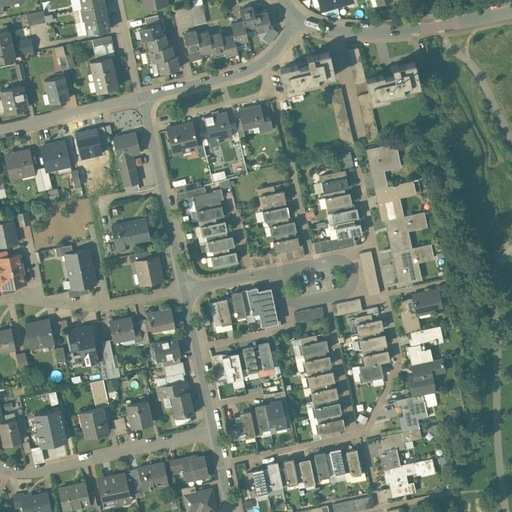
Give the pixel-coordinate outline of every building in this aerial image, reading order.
[(0,0),(0,12),(3,12),(2,6),(30,0),(0,0)] [(165,0),(142,0),(144,8),(166,4),(165,0)] [(336,4),(334,0),(318,0),(321,9),(336,4)] [(103,3),(82,8),(85,20),(106,16),(103,3)] [(221,33),(209,35),(208,31),(196,34),(195,30),(183,33),(187,52),(188,52),(198,49),(199,54),(200,53),(210,51),(211,55),(223,52),(224,56),(237,53),(235,43),(247,40),(245,31),(245,28),(256,25),(254,14),(252,6),(239,9),(242,21),(231,24),(233,34),(221,37),(221,33)] [(266,11),(254,14),(256,25),(245,28),(245,31),(254,29),(255,32),(271,28),(270,26),(267,13),(266,11)] [(273,12),(267,13),(270,26),(276,24),(273,12)] [(47,21),(54,20),(53,13),(46,14),(47,21)] [(157,14),(144,17),(146,23),(158,20),(157,14)] [(106,16),(85,20),(88,33),(108,29),(106,16)] [(165,33),(162,34),(159,22),(140,27),(140,28),(143,38),(142,38),(143,39),(147,39),(149,49),(145,50),(148,62),(157,60),(160,72),(179,68),(176,55),(173,56),(170,44),(167,45),(165,33)] [(8,30),(0,31),(0,59),(14,56),(8,30)] [(110,35),(92,39),(93,46),(112,42),(110,35)] [(30,37),(17,40),(20,54),(33,51),(30,37)] [(92,39),(81,41),(83,50),(93,48),(93,46),(92,39)] [(112,42),(93,46),(93,48),(96,60),(110,56),(110,57),(114,56),(112,42)] [(63,45),(53,47),(55,57),(58,56),(65,54),(63,45)] [(357,47),(347,50),(355,83),(365,81),(364,78),(357,47)] [(198,49),(188,52),(189,58),(201,55),(200,53),(199,54),(198,49)] [(308,61),(280,67),(285,91),(301,87),(303,87),(303,84),(319,81),(318,78),(334,75),(329,51),(313,55),(313,53),(306,55),(308,61)] [(70,53),(65,54),(68,67),(73,66),(70,53)] [(65,54),(58,56),(61,69),(68,67),(65,54)] [(96,60),(90,61),(95,80),(97,80),(100,89),(97,90),(97,91),(117,86),(110,57),(110,56),(96,60)] [(383,76),(382,73),(364,78),(365,81),(368,92),(370,101),(388,97),(387,95),(404,91),(403,88),(419,84),(413,61),(397,65),(397,63),(391,65),(393,73),(383,76)] [(21,62),(15,64),(18,79),(25,78),(21,62)] [(168,74),(157,76),(158,82),(169,80),(168,74)] [(64,75),(44,79),(47,94),(49,94),(51,101),(49,101),(49,102),(59,100),(69,97),(64,75)] [(95,80),(88,82),(90,91),(97,90),(100,89),(97,80),(95,80)] [(20,86),(1,90),(3,101),(0,101),(0,113),(26,108),(20,86)] [(301,87),(290,90),(293,100),(303,97),(301,87)] [(354,145),(340,88),(330,90),(342,148),(354,145)] [(379,139),(371,102),(370,101),(368,92),(356,95),(367,142),(379,139)] [(59,100),(49,102),(51,110),(61,107),(59,100)] [(259,105),(247,108),(247,107),(238,109),(242,125),(263,120),(264,120),(263,116),(260,103),(259,104),(259,105)] [(226,113),(213,116),(212,114),(204,116),(209,137),(230,132),(231,132),(229,123),(227,111),(226,111),(226,113)] [(269,114),(263,116),(264,120),(263,120),(265,130),(273,129),(269,114)] [(192,121),(180,124),(180,125),(167,128),(173,153),(182,151),(181,146),(189,144),(197,142),(195,132),(192,121)] [(235,122),(229,123),(231,132),(230,132),(232,141),(239,140),(235,122)] [(109,124),(103,125),(106,136),(112,135),(109,124)] [(200,131),(195,132),(197,142),(189,144),(190,147),(197,145),(197,147),(203,146),(200,131)] [(99,132),(77,138),(81,154),(93,151),(94,154),(104,152),(99,132)] [(135,132),(112,138),(117,158),(118,157),(125,185),(138,182),(131,154),(140,152),(135,132)] [(64,140),(40,146),(45,166),(45,170),(47,169),(56,167),(56,164),(69,161),(64,140)] [(394,143),(366,149),(372,177),(381,176),(379,168),(398,165),(394,143)] [(203,146),(197,147),(199,157),(206,155),(203,146)] [(29,149),(4,155),(9,178),(34,173),(33,170),(34,170),(33,169),(29,149)] [(344,165),(354,163),(351,150),(341,152),(344,165)] [(45,170),(45,166),(39,168),(44,189),(51,187),(47,169),(45,170)] [(39,168),(33,169),(34,170),(33,170),(34,173),(38,190),(44,189),(39,168)] [(80,184),(77,170),(71,171),(74,186),(80,184)] [(213,181),(228,178),(226,170),(211,173),(213,181)] [(335,171),(323,174),(325,181),(321,181),(323,191),(327,190),(338,187),(346,186),(344,176),(337,178),(335,171)] [(381,176),(372,177),(374,187),(386,185),(384,179),(381,180),(381,176)] [(386,185),(374,187),(381,220),(384,219),(401,215),(397,196),(413,192),(410,180),(386,185)] [(138,182),(125,185),(126,191),(139,188),(138,182)] [(193,182),(182,185),(183,191),(195,188),(193,182)] [(273,185),(257,188),(260,204),(264,203),(276,201),(284,199),(282,190),(274,191),(273,185)] [(214,190),(194,195),(196,203),(212,200),(223,198),(221,187),(214,189),(214,190)] [(338,187),(327,190),(328,196),(324,197),(326,207),(334,205),(346,202),(349,201),(347,192),(340,194),(338,187)] [(212,200),(196,203),(199,219),(215,216),(223,214),(221,205),(213,206),(212,200)] [(276,201),(264,203),(266,210),(262,210),(264,220),(272,218),(283,216),(287,215),(285,205),(277,207),(276,201)] [(346,202),(334,205),(335,211),(331,212),(333,221),(337,220),(349,218),(357,216),(355,207),(347,208),(346,202)] [(334,205),(326,207),(327,213),(331,212),(335,211),(334,205)] [(26,211),(17,213),(20,225),(29,223),(26,211)] [(401,215),(384,219),(391,248),(409,244),(406,230),(425,226),(422,211),(401,215)] [(215,216),(199,219),(203,235),(210,233),(223,231),(226,230),(224,220),(217,222),(215,216)] [(283,216),(272,218),(273,224),(269,225),(271,235),(275,234),(287,232),(294,230),(292,220),(285,222),(283,216)] [(146,218),(111,226),(117,253),(126,251),(125,245),(125,244),(151,238),(146,218)] [(349,218),(337,220),(339,226),(335,227),(337,237),(353,234),(360,232),(358,222),(350,224),(349,218)] [(12,220),(0,222),(0,245),(16,242),(12,220)] [(223,231),(210,233),(211,239),(207,240),(209,250),(226,246),(232,245),(230,235),(224,236),(223,231)] [(287,232),(275,234),(276,240),(272,241),(274,251),(298,246),(296,236),(288,238),(287,232)] [(337,237),(312,243),(314,254),(356,245),(353,234),(337,237)] [(71,244),(55,247),(57,256),(65,254),(68,254),(67,253),(72,252),(71,244)] [(424,244),(392,251),(395,264),(399,282),(419,278),(415,259),(427,256),(424,244)] [(274,251),(250,256),(252,268),(306,256),(304,245),(298,246),(274,251)] [(226,246),(214,249),(215,255),(210,256),(212,266),(236,261),(234,251),(228,252),(226,246)] [(72,252),(67,253),(68,254),(65,254),(71,287),(74,287),(75,287),(87,285),(95,283),(88,249),(72,252)] [(146,250),(128,254),(130,262),(135,261),(147,258),(146,250)] [(370,250),(358,253),(359,259),(371,256),(370,250)] [(7,256),(0,257),(0,272),(22,268),(19,254),(7,256)] [(147,258),(135,261),(140,284),(162,279),(160,270),(159,270),(158,264),(157,256),(147,258)] [(371,256),(359,259),(361,265),(372,262),(371,256)] [(372,262),(361,265),(362,271),(374,268),(372,262)] [(22,268),(0,272),(0,280),(1,281),(2,287),(2,288),(13,286),(25,283),(22,268)] [(374,268),(362,271),(363,277),(375,274),(374,268)] [(375,274),(363,277),(365,283),(377,280),(375,274)] [(377,280),(365,283),(366,289),(378,287),(377,280)] [(87,285),(75,287),(74,287),(71,287),(67,288),(69,297),(89,293),(87,285)] [(13,286),(2,288),(2,287),(0,287),(0,289),(1,294),(14,292),(13,286)] [(378,287),(366,289),(368,296),(379,293),(378,287)] [(257,288),(247,290),(248,297),(242,299),(245,311),(251,309),(252,313),(261,312),(261,311),(257,292),(257,288)] [(430,294),(398,301),(405,333),(410,332),(420,329),(417,314),(431,311),(430,308),(430,304),(441,302),(438,289),(429,291),(430,294)] [(269,290),(257,292),(261,311),(261,312),(263,322),(276,320),(269,290)] [(241,291),(231,293),(232,301),(226,302),(229,314),(235,313),(236,317),(246,315),(245,311),(242,299),(241,291)] [(226,298),(216,300),(217,308),(211,309),(214,321),(220,320),(221,324),(231,322),(229,314),(226,302),(226,298)] [(360,298),(354,300),(356,311),(362,309),(360,298)] [(354,300),(348,301),(351,312),(356,311),(354,300)] [(348,301),(342,302),(345,313),(351,312),(348,301)] [(342,302),(337,303),(339,314),(345,313),(342,302)] [(339,314),(337,303),(331,304),(333,315),(339,314)] [(323,305),(294,312),(297,323),(326,315),(323,305)] [(378,306),(366,309),(368,314),(371,314),(379,312),(378,306)] [(158,312),(156,312),(155,311),(147,313),(149,321),(148,321),(149,324),(150,324),(151,330),(173,325),(170,308),(160,310),(160,311),(157,311),(158,312)] [(368,314),(356,317),(359,333),(375,330),(382,328),(380,319),(373,320),(371,314),(368,314)] [(130,317),(120,319),(121,320),(109,322),(108,322),(112,341),(133,337),(133,335),(132,329),(130,317)] [(49,318),(25,323),(30,348),(42,345),(41,343),(53,340),(49,318)] [(67,319),(60,320),(61,330),(68,329),(67,319)] [(148,339),(144,319),(138,320),(139,328),(142,341),(148,339)] [(276,320),(263,322),(264,329),(281,326),(280,319),(276,320)] [(91,325),(68,329),(72,350),(79,348),(95,345),(91,325)] [(420,329),(410,332),(413,345),(407,346),(411,363),(432,359),(430,348),(425,349),(423,341),(434,339),(434,342),(443,340),(440,325),(420,329)] [(10,327),(0,329),(0,351),(14,348),(10,327)] [(139,328),(132,329),(133,335),(133,337),(135,342),(142,341),(139,328)] [(375,330),(359,333),(362,348),(383,344),(385,344),(383,334),(376,336),(375,330)] [(315,334),(300,338),(303,354),(319,351),(326,349),(324,340),(317,341),(315,334)] [(177,338),(150,343),(153,357),(180,351),(177,338)] [(268,343),(258,345),(260,352),(254,354),(256,365),(262,364),(263,368),(273,366),(268,343)] [(383,344),(362,348),(366,364),(380,361),(389,359),(387,350),(385,350),(383,344)] [(63,347),(54,348),(57,362),(65,360),(63,347)] [(252,347),(243,349),(244,356),(238,357),(241,369),(247,367),(247,371),(257,369),(256,365),(254,354),(252,347)] [(84,353),(86,363),(97,360),(95,350),(92,348),(89,352),(84,353)] [(103,348),(95,350),(97,360),(98,366),(106,364),(103,348)] [(180,351),(160,356),(163,365),(182,361),(180,351)] [(319,351),(303,354),(306,370),(322,366),(329,365),(327,355),(320,357),(319,351)] [(25,353),(17,354),(20,369),(28,367),(25,353)] [(237,353),(228,355),(222,356),(223,364),(226,377),(226,380),(242,377),(241,369),(238,357),(237,353)] [(221,354),(211,356),(216,379),(226,377),(223,364),(222,356),(221,354)] [(432,359),(411,363),(413,374),(408,375),(412,395),(422,394),(432,392),(429,372),(442,369),(441,366),(443,366),(441,357),(432,359)] [(163,365),(165,377),(182,373),(183,374),(185,374),(182,361),(163,365)] [(366,364),(359,365),(362,380),(383,375),(380,361),(366,364)] [(322,366),(306,370),(309,385),(325,382),(333,380),(331,371),(323,372),(322,366)] [(165,386),(157,387),(159,398),(171,395),(188,391),(185,381),(184,381),(183,374),(182,373),(165,377),(164,377),(165,386)] [(105,379),(108,391),(120,388),(117,377),(105,379)] [(103,379),(92,381),(98,407),(101,406),(108,405),(103,379)] [(325,382),(309,385),(313,401),(328,398),(336,396),(334,387),(326,388),(325,382)] [(284,390),(273,392),(275,402),(280,401),(283,414),(289,413),(284,390)] [(188,391),(171,395),(176,417),(193,413),(188,391)] [(412,395),(394,399),(396,406),(402,405),(404,415),(398,416),(401,431),(419,428),(417,419),(427,417),(422,394),(412,395)] [(328,398),(313,401),(316,417),(332,413),(339,412),(337,402),(330,404),(328,398)] [(146,400),(126,404),(132,427),(151,422),(146,400)] [(275,402),(270,403),(272,410),(266,412),(268,423),(274,422),(275,426),(285,424),(283,414),(280,401),(275,402)] [(264,404),(255,406),(256,414),(250,415),(253,427),(259,426),(259,429),(269,427),(268,423),(266,412),(264,404)] [(98,407),(80,411),(85,436),(107,432),(101,406),(98,407)] [(249,411),(240,413),(242,421),(235,422),(238,434),(244,433),(245,437),(254,435),(253,427),(250,415),(249,411)] [(60,413),(33,418),(40,453),(67,448),(60,413)] [(332,413),(316,417),(319,433),(339,428),(343,428),(341,418),(333,419),(332,413)] [(123,417),(118,418),(121,433),(127,432),(123,417)] [(118,418),(112,420),(115,434),(121,433),(118,418)] [(14,419),(0,422),(1,425),(0,424),(0,426),(1,431),(2,431),(5,444),(19,441),(14,419)] [(434,435),(441,433),(438,423),(431,425),(434,435)] [(339,428),(319,433),(320,438),(340,434),(339,428)] [(401,431),(400,432),(402,441),(421,437),(419,428),(401,431)] [(400,432),(381,435),(383,447),(379,448),(380,453),(379,453),(382,468),(400,464),(396,448),(403,447),(402,441),(400,432)] [(23,442),(26,452),(32,450),(29,440),(23,442)] [(339,449),(330,451),(331,459),(325,460),(328,476),(344,473),(341,461),(339,449)] [(356,450),(346,452),(348,459),(341,461),(344,473),(350,472),(351,475),(361,473),(356,450)] [(323,452),(314,454),(316,462),(309,463),(312,476),(318,474),(319,478),(328,476),(325,460),(323,452)] [(204,455),(191,458),(190,456),(182,458),(186,478),(208,473),(204,455)] [(431,458),(412,462),(415,472),(420,471),(421,475),(435,472),(431,458)] [(176,459),(169,461),(171,473),(179,472),(176,459)] [(292,459),(282,461),(284,469),(278,470),(281,486),(297,483),(294,470),(292,459)] [(308,460),(299,462),(301,469),(294,470),(297,483),(303,481),(304,485),(313,483),(312,476),(309,463),(308,460)] [(412,461),(400,464),(382,468),(385,483),(388,482),(389,487),(391,497),(409,492),(405,474),(415,472),(412,462),(412,461)] [(163,462),(137,468),(141,487),(148,485),(149,487),(168,483),(163,462)] [(276,463),(267,464),(268,472),(262,473),(266,489),(281,486),(278,470),(276,463)] [(137,468),(130,470),(133,484),(134,488),(141,487),(137,468)] [(261,469),(246,473),(251,496),(266,493),(266,489),(262,473),(261,469)] [(130,472),(124,473),(127,485),(133,484),(130,472)] [(124,473),(96,480),(102,505),(102,507),(109,506),(130,501),(127,485),(124,473)] [(85,481),(58,487),(62,507),(68,505),(69,508),(86,504),(89,503),(87,492),(85,481)] [(194,485),(181,488),(183,499),(187,498),(186,494),(196,492),(194,485)] [(389,487),(377,490),(379,502),(387,500),(386,498),(391,497),(389,487)] [(196,492),(186,494),(187,498),(190,511),(196,509),(197,511),(212,511),(216,511),(212,493),(207,489),(196,492)] [(93,491),(87,492),(89,503),(86,504),(87,511),(97,511),(98,511),(97,506),(93,491)] [(24,493),(12,495),(15,507),(22,505),(21,498),(25,498),(24,493)] [(25,498),(21,498),(22,505),(23,511),(48,511),(51,511),(47,493),(25,498)] [(355,500),(349,501),(351,511),(357,510),(355,500)]
